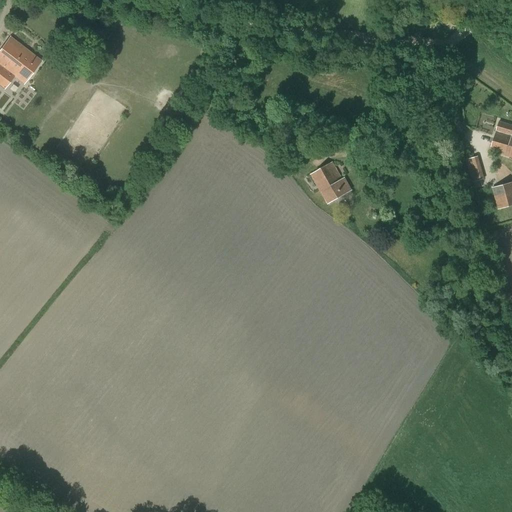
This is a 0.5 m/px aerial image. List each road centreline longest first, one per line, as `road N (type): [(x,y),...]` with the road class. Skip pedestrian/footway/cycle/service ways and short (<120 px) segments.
road 1 (track): [(140,0),(289,30),(420,42),(458,35),(485,0)]
road 2 (unknown): [(420,42),(340,158)]
